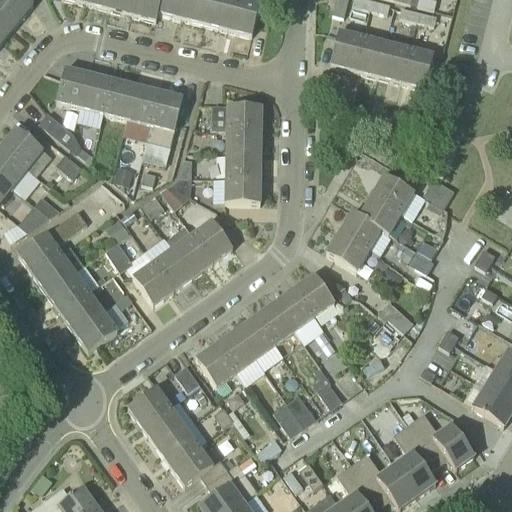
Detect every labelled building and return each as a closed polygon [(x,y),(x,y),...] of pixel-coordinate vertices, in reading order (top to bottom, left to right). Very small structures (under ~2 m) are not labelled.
[(20,0),(0,0),(0,15),(17,29),(32,10),(20,0)] [(61,0),(60,3),(84,9),(86,0),(61,0)] [(108,15),(111,0),(86,0),(84,9),(108,15)] [(131,21),(136,0),(111,0),(108,15),(131,21)] [(161,0),(136,0),(131,21),(155,27),(157,19),(157,18),(161,0)] [(186,0),(161,0),(157,18),(157,19),(180,24),(186,0)] [(186,0),(180,24),(203,30),(211,0),(186,0)] [(211,0),(203,30),(227,36),(236,2),(229,0),(211,0)] [(236,0),(236,2),(227,36),(251,42),(260,8),(249,5),(250,0),(236,0)] [(350,0),(349,0),(336,0),(332,18),(345,21),(350,0)] [(416,10),(418,1),(414,0),(393,0),(393,4),(416,10)] [(369,15),(371,6),(354,1),(351,11),(369,15)] [(418,1),(416,10),(433,15),(436,5),(418,1)] [(371,6),(369,15),(386,19),(388,10),(371,6)] [(415,27),(418,17),(400,13),(398,23),(415,27)] [(0,15),(0,46),(1,48),(17,29),(0,15)] [(418,17),(415,27),(433,31),(435,22),(418,17)] [(329,71),(353,77),(362,43),(338,36),(329,71)] [(385,48),(362,43),(353,77),(377,83),(385,48)] [(409,55),(385,48),(377,83),(400,89),(409,55)] [(433,61),(409,55),(400,89),(424,95),(433,61)] [(55,108),(79,114),(88,80),(64,74),(55,108)] [(111,86),(88,80),(79,114),(103,120),(111,86)] [(135,92),(111,86),(103,120),(126,126),(135,92)] [(126,126),(149,132),(150,132),(158,98),(135,92),(126,126)] [(158,98),(150,132),(149,132),(145,147),(169,154),(182,104),(158,98)] [(261,113),(226,112),(211,112),(211,136),(225,136),(261,137),(261,113)] [(73,140),(47,119),(38,130),(69,156),(73,140)] [(0,152),(0,153),(27,176),(35,182),(51,163),(43,156),(15,134),(0,152)] [(261,137),(225,136),(225,161),(260,161),(261,137)] [(0,153),(0,184),(12,194),(27,176),(0,153)] [(75,159),(84,166),(89,160),(80,153),(75,159)] [(81,174),(64,160),(54,171),(72,185),(81,174)] [(260,161),(225,161),(225,185),(260,186),(260,161)] [(191,166),(182,166),(178,184),(190,185),(191,166)] [(114,188),(127,191),(130,174),(117,172),(114,188)] [(152,191),(154,180),(142,177),(140,189),(152,191)] [(401,219),(413,199),(383,181),(371,201),(401,219)] [(0,208),(12,194),(0,184),(0,208)] [(178,185),(169,191),(189,203),(190,185),(178,184),(178,185)] [(260,186),(225,185),(224,210),(259,210),(260,186)] [(453,198),(430,185),(421,203),(443,215),(453,198)] [(173,217),(189,203),(169,191),(159,197),(173,217)] [(401,219),(371,201),(358,222),(389,240),(401,219)] [(140,211),(150,224),(163,215),(153,202),(140,211)] [(33,211),(49,224),(57,218),(40,204),(33,211)] [(89,209),(77,217),(77,216),(17,259),(31,279),(60,259),(55,253),(87,230),(86,229),(97,221),(89,209)] [(33,211),(17,231),(27,240),(49,224),(33,211)] [(135,224),(130,216),(119,224),(124,232),(135,224)] [(338,238),(368,256),(380,237),(388,241),(389,240),(358,222),(351,217),(338,238)] [(190,240),(191,240),(212,270),(232,255),(211,226),(208,228),(198,219),(183,230),(190,240)] [(411,225),(405,221),(401,227),(410,232),(413,227),(411,225)] [(126,240),(117,227),(107,234),(116,247),(126,240)] [(441,244),(444,235),(433,239),(441,244)] [(355,278),(368,256),(338,238),(325,260),(355,278)] [(191,240),(190,240),(171,254),(192,284),(212,270),(191,240)] [(429,266),(437,254),(422,245),(414,257),(429,266)] [(104,257),(118,278),(131,269),(117,249),(104,257)] [(408,267),(414,257),(402,250),(396,260),(408,267)] [(171,254),(151,269),(172,298),(192,284),(171,254)] [(489,269),(494,262),(483,255),(478,263),(489,269)] [(429,266),(414,257),(408,267),(407,269),(416,274),(426,280),(433,268),(429,266)] [(74,278),(60,259),(31,279),(45,299),(74,278)] [(489,269),(478,263),(474,270),(474,271),(485,277),(489,269)] [(172,298),(151,269),(131,283),(152,312),(172,298)] [(382,279),(381,280),(396,289),(401,282),(386,272),(382,279)] [(59,319),(88,298),(74,278),(45,299),(59,319)] [(293,294),(314,323),(334,309),(313,280),(293,294)] [(294,337),(314,323),(293,294),(274,309),(294,337)] [(351,303),(344,294),(338,299),(342,305),(344,308),(351,303)] [(492,308),(497,300),(485,294),(481,302),(492,308)] [(73,339),(102,318),(88,298),(59,319),(73,339)] [(127,301),(116,308),(121,315),(131,307),(127,301)] [(381,331),(397,345),(412,329),(388,307),(377,320),(384,326),(381,331)] [(275,352),(294,337),(274,309),(254,323),(275,352)] [(117,338),(102,318),(73,339),(88,359),(117,338)] [(255,366),(275,352),(254,323),(234,337),(255,366)] [(372,337),(378,330),(371,323),(364,330),(372,337)] [(312,337),(322,350),(326,347),(317,334),(312,337)] [(458,343),(447,336),(442,344),(453,350),(458,343)] [(235,380),(255,366),(234,337),(214,351),(235,380)] [(453,350),(442,344),(438,351),(449,358),(453,350)] [(215,394),(232,382),(236,389),(240,387),(235,380),(214,351),(195,365),(215,394)] [(511,359),(507,357),(506,359),(496,376),(511,386),(511,359)] [(22,378),(25,377),(34,370),(27,359),(14,367),(22,378)] [(198,390),(185,372),(174,380),(186,398),(198,390)] [(330,389),(319,373),(313,377),(318,385),(311,390),(329,415),(341,407),(328,390),(330,389)] [(430,388),(435,380),(424,373),(419,381),(430,388)] [(511,386),(496,376),(484,395),(511,411),(511,386)] [(141,433),(170,413),(156,393),(127,414),(141,433)] [(172,401),(176,407),(184,402),(180,395),(172,401)] [(511,418),(511,411),(484,395),(472,414),(503,433),(511,418)] [(199,397),(194,401),(200,409),(205,405),(199,397)] [(297,401),(285,410),(302,435),(315,426),(297,401)] [(155,453),(184,433),(192,427),(178,407),(170,413),(141,433),(155,453)] [(289,444),(302,435),(285,410),(272,419),(289,444)] [(212,420),(222,434),(232,427),(222,413),(212,420)] [(454,476),(473,462),(451,431),(438,440),(423,420),(408,431),(437,472),(447,465),(454,476)] [(192,427),(184,433),(155,453),(169,473),(198,453),(198,452),(206,446),(192,427)] [(435,490),(427,479),(437,472),(408,431),(392,442),(407,462),(394,471),(416,503),(435,490)] [(279,456),(271,445),(253,458),(261,469),(279,456)] [(205,492),(227,477),(232,473),(226,464),(220,468),(220,467),(212,473),(198,453),(169,473),(184,493),(198,483),(205,492)] [(381,511),(390,506),(394,511),(403,511),(416,503),(394,471),(381,481),(366,460),(351,471),(380,511),(381,511)] [(322,490),(308,470),(298,477),(312,497),(322,490)] [(380,511),(351,471),(336,482),(350,502),(337,511),(380,511)] [(234,487),(227,477),(205,492),(212,502),(198,511),(237,511),(242,508),(229,490),(234,487)] [(94,511),(82,495),(69,504),(62,494),(37,511),(94,511)] [(337,511),(329,500),(311,511),(337,511)]
